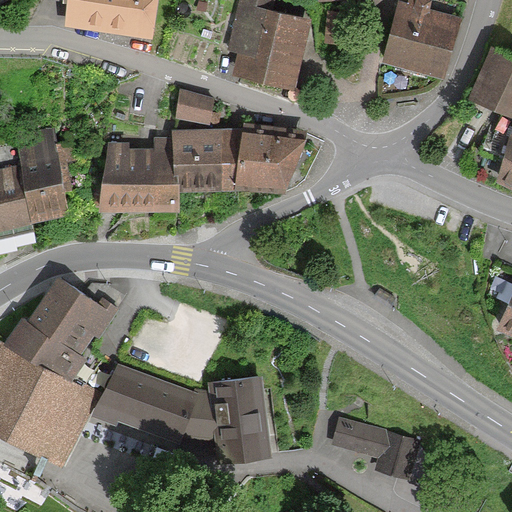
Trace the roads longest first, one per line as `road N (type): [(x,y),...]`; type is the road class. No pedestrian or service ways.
road 1 (residential): [(0,39),(109,50),(329,126),(379,153)]
road 2 (tertiary): [(217,268),(339,321),(511,431)]
road 3 (tertiary): [(0,290),(64,259),(95,254),(217,268)]
road 4 (residential): [(217,268),(239,233),(379,153)]
road 5 (residential): [(379,153),(438,112),(483,0)]
road 6 (residential): [(379,153),(511,211)]
road 7 (unknown): [(348,136),(390,0)]
